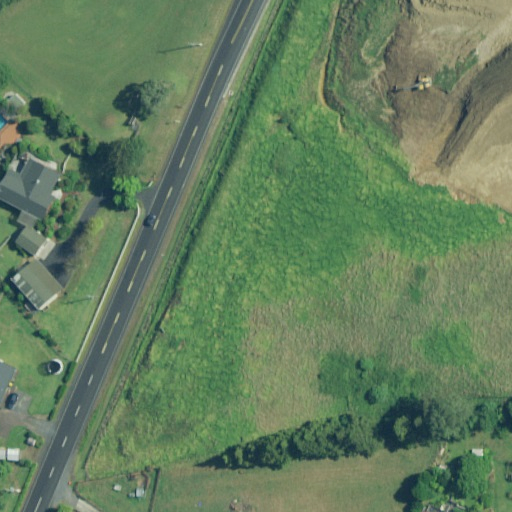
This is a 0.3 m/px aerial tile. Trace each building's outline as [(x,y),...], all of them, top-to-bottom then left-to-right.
[(13,108),(17,111),(25,103),(11,89),(0,99),(0,110),(5,116),(13,108)] [(56,197),(52,194),(62,175),(29,158),(21,174),(10,168),(0,187),(0,198),(6,202),(23,210),(17,221),(27,226),(16,242),(36,256),(48,239),(34,229),(39,219),(44,221),(56,197)] [(64,288),(35,257),(17,273),(47,305),(64,288)] [(0,403),(16,368),(0,361),(0,403)] [(15,449),(0,448),(0,458),(15,460),(15,449)] [(457,511),(457,510),(460,503),(448,497),(443,510),(426,502),(421,511),(457,511)]
